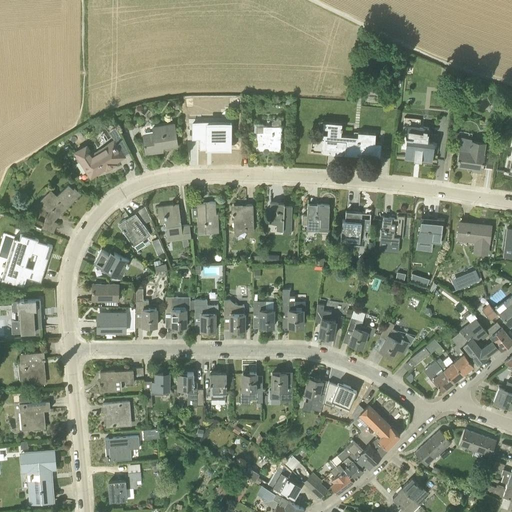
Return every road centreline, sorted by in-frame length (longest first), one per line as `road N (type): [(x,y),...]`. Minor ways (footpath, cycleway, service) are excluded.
road 1 (residential): [(68,349),(66,279),(76,245),(107,205),(147,182),(307,178),(511,202)]
road 2 (residential): [(426,421),(413,401),(328,357),(68,349)]
road 3 (unclassified): [(511,82),(463,69),(311,0)]
road 4 (residential): [(83,511),(68,349)]
road 5 (residential): [(315,511),(426,421)]
